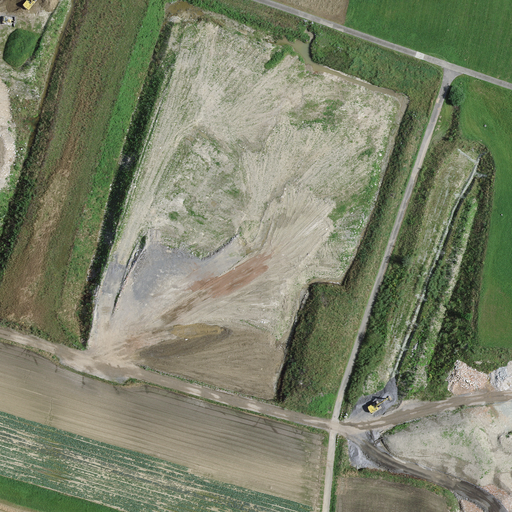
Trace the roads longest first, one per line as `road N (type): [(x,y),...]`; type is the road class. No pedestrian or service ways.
road 1 (track): [(0,330),(511,477)]
road 2 (track): [(325,511),(341,397),(453,67)]
road 3 (track): [(258,0),(511,87)]
